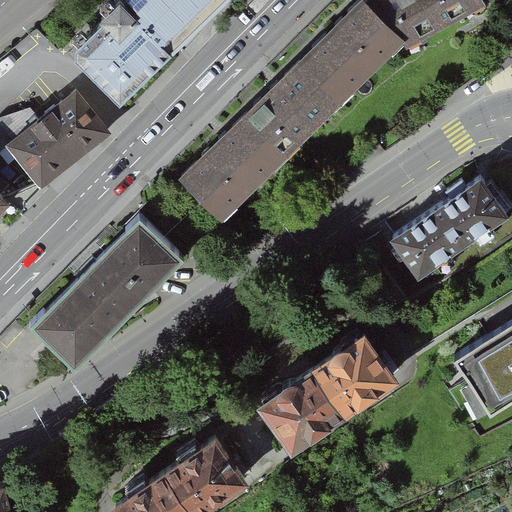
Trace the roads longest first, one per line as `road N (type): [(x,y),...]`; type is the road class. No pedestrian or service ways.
road 1 (tertiary): [(0,440),(457,135),(511,115)]
road 2 (secondary): [(287,0),(0,290)]
